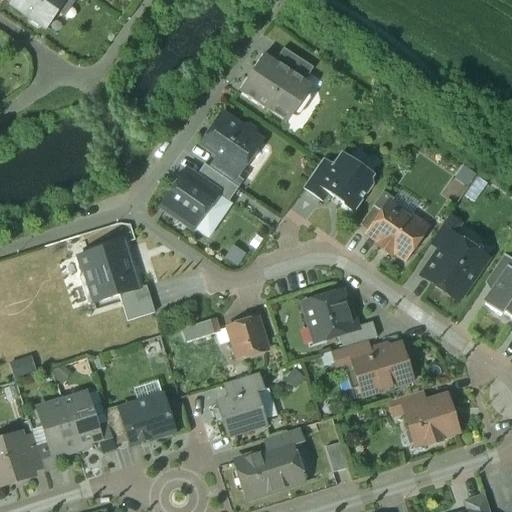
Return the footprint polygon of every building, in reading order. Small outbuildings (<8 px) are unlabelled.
[(14,0),(11,5),(29,17),(29,23),(36,28),(41,26),(44,28),(63,0),(14,0)] [(312,69),(282,49),(273,63),(303,82),(312,69)] [(273,63),(262,56),(238,93),(283,122),(307,85),(273,63)] [(239,129),(221,116),(210,132),(211,133),(202,147),(216,157),(239,172),(240,171),(248,160),(246,155),(256,141),(253,139),(254,139),(252,131),(247,128),(239,129)] [(332,166),(317,188),(327,195),(341,205),(342,208),(352,215),(371,187),(370,181),(373,177),(340,154),(332,166)] [(239,172),(216,157),(208,169),(232,186),(237,189),(246,175),(240,171),(239,172)] [(322,160),(301,189),(321,203),(327,195),(317,188),(332,166),(322,160)] [(208,169),(203,166),(194,179),(215,193),(214,195),(222,201),(232,186),(208,169)] [(194,179),(186,174),(161,209),(190,229),(194,223),(202,222),(208,214),(206,206),(214,195),(215,193),(194,179)] [(382,193),(371,207),(381,214),(387,205),(388,206),(392,200),(382,193)] [(381,214),(367,235),(378,243),(376,246),(389,255),(391,252),(403,260),(425,228),(410,217),(408,220),(388,206),(387,205),(381,214)] [(462,226),(448,216),(429,243),(439,250),(449,236),(453,238),(462,226)] [(453,238),(449,236),(439,250),(421,277),(457,302),(485,261),(453,238)] [(77,258),(91,304),(119,295),(140,289),(125,243),(77,258)] [(511,262),(503,256),(488,278),(498,284),(508,270),(509,270),(511,265),(511,262)] [(511,272),(509,270),(508,270),(498,284),(483,306),(499,317),(502,314),(511,320),(511,272)] [(140,289),(119,295),(128,323),(154,315),(145,287),(140,289)] [(340,294),(302,306),(314,343),(337,336),(355,330),(355,329),(350,313),(346,314),(340,294)] [(255,320),(227,329),(232,342),(229,343),(233,356),(236,355),(237,360),(264,352),(255,320)] [(213,321),(182,331),(186,344),(217,334),(213,321)] [(355,330),(337,336),(342,350),(365,343),(376,339),(371,324),(355,329),(355,330)] [(342,350),(330,353),(335,368),(351,363),(351,361),(369,356),(365,343),(342,350)] [(369,356),(351,361),(351,363),(362,397),(374,393),(375,395),(387,392),(386,390),(404,384),(407,385),(410,385),(412,383),(413,381),(414,378),(413,375),(412,373),(409,371),(406,371),(398,347),(369,356)] [(257,376),(223,386),(228,402),(253,394),(253,395),(263,392),(257,376)] [(419,393),(389,403),(393,416),(404,413),(404,411),(423,405),(419,393)] [(228,402),(216,405),(222,424),(225,423),(230,437),(263,426),(253,395),(253,394),(228,402)] [(84,396),(60,403),(74,449),(75,449),(97,442),(98,441),(94,427),(84,396)] [(119,411),(118,412),(128,443),(129,447),(172,434),(161,398),(119,411)] [(423,405),(404,411),(404,413),(410,431),(417,429),(422,445),(425,444),(426,446),(439,442),(438,440),(455,435),(444,398),(423,405)] [(60,403),(36,410),(47,445),(51,456),(52,456),(74,449),(60,403)] [(118,408),(102,412),(105,423),(113,447),(128,443),(118,412),(119,411),(118,408)] [(105,423),(94,427),(98,441),(97,442),(102,456),(114,452),(113,447),(105,423)] [(296,431),(265,441),(268,452),(289,446),(289,448),(300,444),(296,431)] [(31,435),(20,439),(31,473),(42,470),(36,448),(31,435)] [(19,436),(0,441),(0,485),(17,480),(18,482),(32,477),(20,439),(19,436)] [(51,456),(47,445),(36,448),(42,470),(44,474),(56,470),(52,456),(51,456)] [(339,445),(323,450),(331,475),(347,470),(339,445)] [(268,452),(234,463),(246,502),(301,485),(289,448),(289,446),(268,452)] [(486,511),(483,499),(464,504),(465,511),(486,511)]
